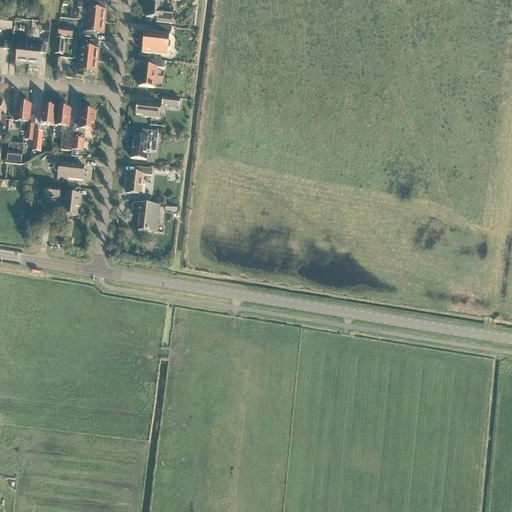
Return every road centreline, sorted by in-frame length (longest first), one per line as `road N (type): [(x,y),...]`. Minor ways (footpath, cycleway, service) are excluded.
road 1 (tertiary): [(511,339),(99,272)]
road 2 (residential): [(99,272),(117,92)]
